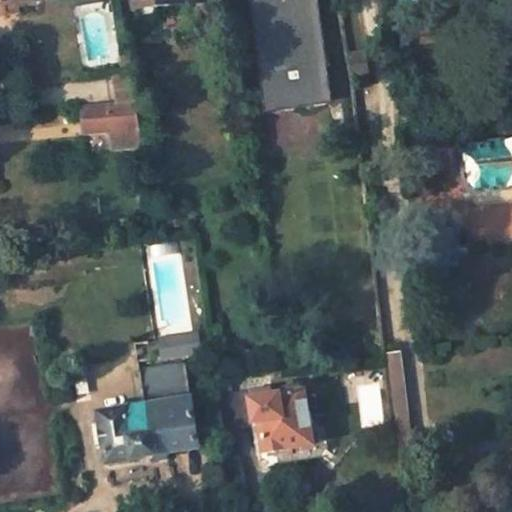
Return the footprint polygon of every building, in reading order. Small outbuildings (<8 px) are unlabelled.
[(130,0),(132,10),(133,13),(138,19),(142,20),(145,20),(152,17),(155,13),(156,10),(156,6),(198,0),(130,0)] [(325,98),(312,0),(251,0),(265,105),(325,98)] [(348,76),(366,71),(361,50),(344,53),(348,76)] [(118,104),(79,111),(83,136),(110,133),(112,149),(141,145),(129,73),(114,75),(118,104)] [(511,187),(511,141),(490,144),(490,146),(462,149),(467,191),(511,187)] [(163,361),(205,354),(201,331),(160,338),(163,361)] [(385,354),(389,444),(412,443),(408,353),(385,354)] [(196,440),(185,364),(138,371),(145,416),(137,418),(135,410),(127,411),(127,409),(100,413),(107,464),(166,454),(165,445),(196,440)] [(226,431),(260,425),(264,453),(313,447),(304,394),(252,402),(250,391),(220,396),(226,431)]
